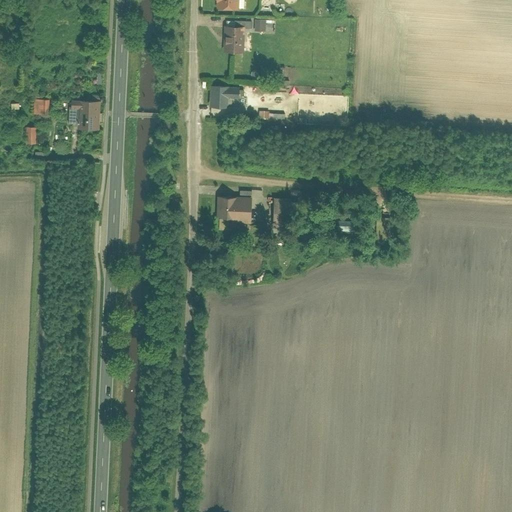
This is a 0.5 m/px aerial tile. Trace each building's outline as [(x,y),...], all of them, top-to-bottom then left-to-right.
[(220,0),(221,8),(242,9),(241,0),(220,0)] [(268,19),(257,19),(256,25),(256,30),(268,30),(268,19)] [(227,24),(226,50),(247,50),(248,25),(239,25),(227,24)] [(212,84),(212,105),(232,105),(233,96),(243,96),(243,84),(212,84)] [(51,98),(36,98),(35,113),(51,113),(51,98)] [(103,100),(75,99),(75,106),(81,106),(80,126),(102,127),(103,100)] [(39,127),(30,126),(29,142),(39,143),(39,127)] [(236,196),(218,195),(217,217),(252,217),(252,207),(236,206),(236,196)] [(293,197),(275,196),(274,228),(293,228),(293,197)] [(339,220),(339,230),(357,230),(357,220),(339,220)]
